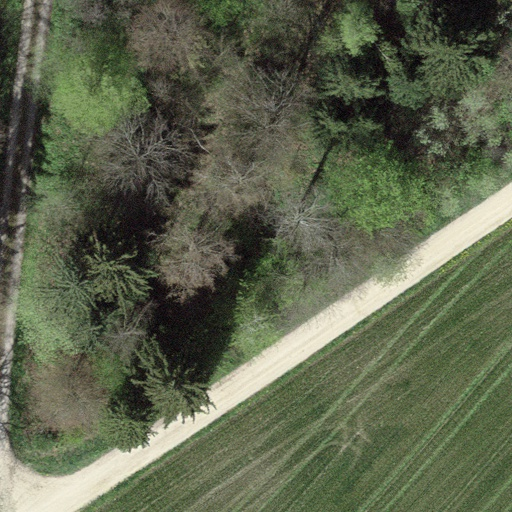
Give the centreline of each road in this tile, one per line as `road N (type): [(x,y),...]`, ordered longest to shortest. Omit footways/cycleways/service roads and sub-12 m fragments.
road 1 (track): [(511,182),(9,511)]
road 2 (track): [(45,0),(0,358)]
